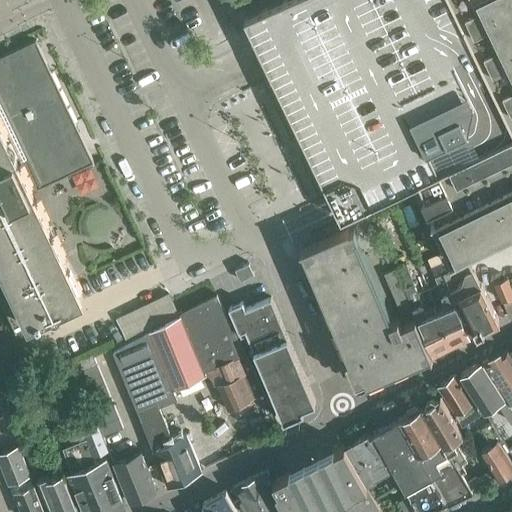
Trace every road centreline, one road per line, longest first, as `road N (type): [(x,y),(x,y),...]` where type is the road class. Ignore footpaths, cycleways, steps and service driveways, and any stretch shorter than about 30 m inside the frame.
road 1 (residential): [(249,235),(136,0)]
road 2 (residential): [(146,511),(348,412)]
road 3 (residential): [(249,235),(271,240),(348,412)]
road 4 (residential): [(348,412),(511,331)]
